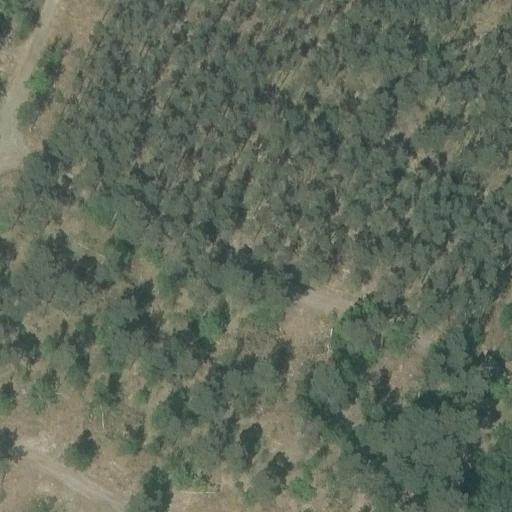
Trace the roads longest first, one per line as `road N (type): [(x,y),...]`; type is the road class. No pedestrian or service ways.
road 1 (track): [(511,395),(0,154)]
road 2 (track): [(56,0),(0,135)]
road 3 (track): [(107,511),(0,456)]
